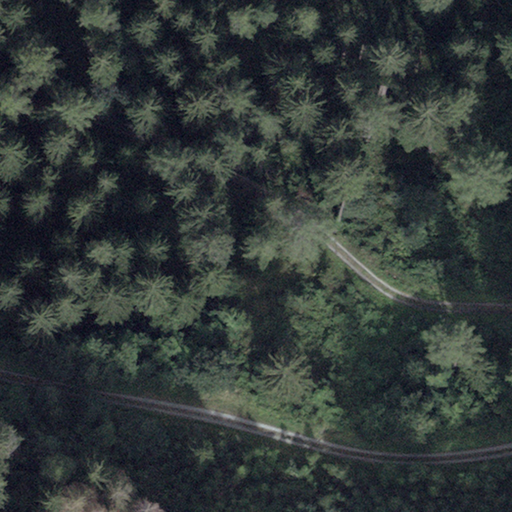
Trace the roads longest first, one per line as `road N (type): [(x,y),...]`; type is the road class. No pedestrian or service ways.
road 1 (track): [(0,70),(279,202),(396,296),(447,309),(511,309)]
road 2 (track): [(0,369),(377,459),(468,458),(511,448)]
